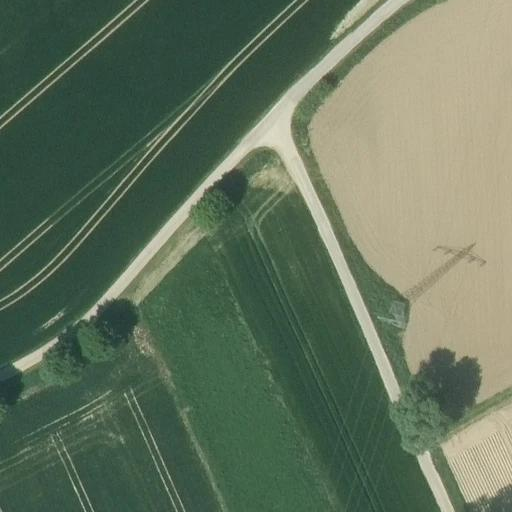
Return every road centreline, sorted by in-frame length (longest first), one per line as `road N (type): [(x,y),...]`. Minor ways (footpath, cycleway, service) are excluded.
road 1 (track): [(282,120),(448,511)]
road 2 (track): [(0,379),(78,339),(282,120)]
road 3 (track): [(401,0),(282,120)]
